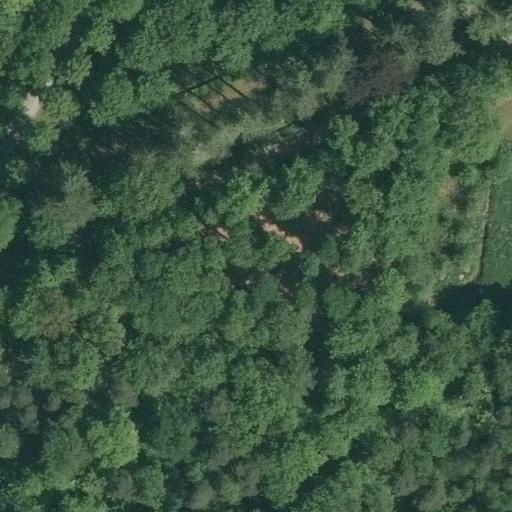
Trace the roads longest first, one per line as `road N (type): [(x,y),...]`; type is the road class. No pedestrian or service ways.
road 1 (unclassified): [(0,274),(511,38)]
road 2 (unclassified): [(0,334),(511,372)]
road 3 (track): [(450,0),(18,195),(0,196)]
